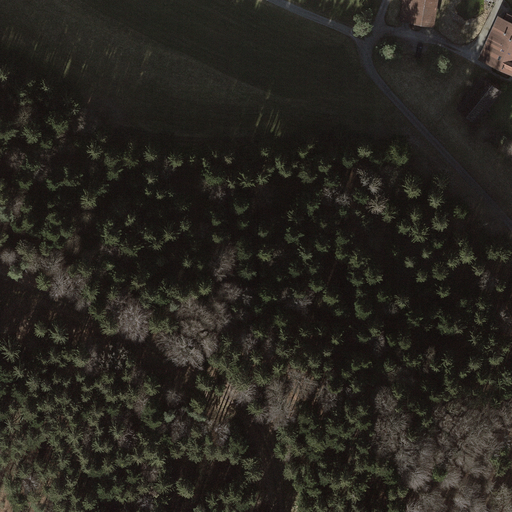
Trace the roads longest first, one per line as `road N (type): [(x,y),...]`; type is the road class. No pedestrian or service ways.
road 1 (track): [(0,281),(101,319),(221,393),(252,419),(269,456),(278,511)]
road 2 (residential): [(511,225),(367,65),(385,0)]
